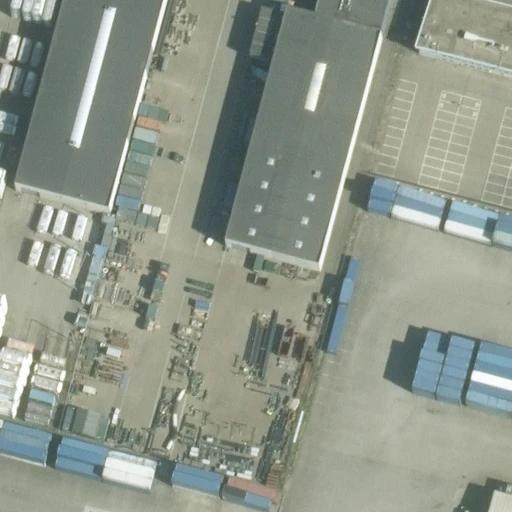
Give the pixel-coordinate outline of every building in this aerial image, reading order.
[(109,216),(166,0),(62,0),(12,190),(109,216)] [(320,272),(391,0),(319,0),(314,20),(287,13),(225,247),(320,272)] [(511,13),(462,0),(432,0),(426,18),(431,19),(430,25),(426,24),(418,54),(511,78),(511,13)] [(313,406),(325,357),(316,354),(321,330),(333,333),(339,307),(265,289),(241,388),(313,406)] [(199,457),(215,383),(134,366),(130,388),(89,379),(78,431),(199,457)] [(235,394),(221,452),(262,463),(276,404),(235,394)] [(511,511),(511,501),(494,497),(490,511),(511,511)]
